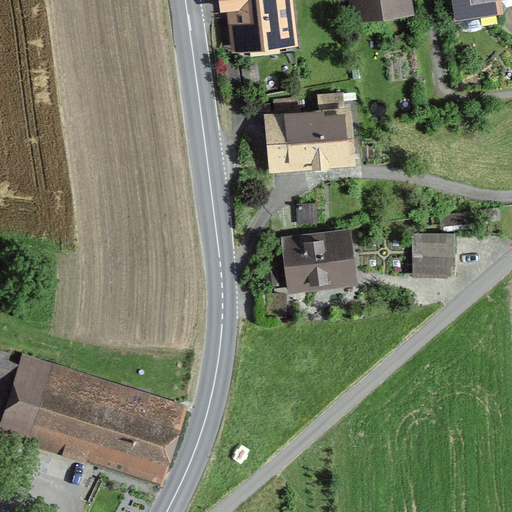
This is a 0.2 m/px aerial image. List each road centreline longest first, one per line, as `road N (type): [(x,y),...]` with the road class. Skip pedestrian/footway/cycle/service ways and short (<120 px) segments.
road 1 (secondary): [(185,0),(222,312),(204,422),(166,511)]
road 2 (unclassified): [(221,511),(511,258)]
